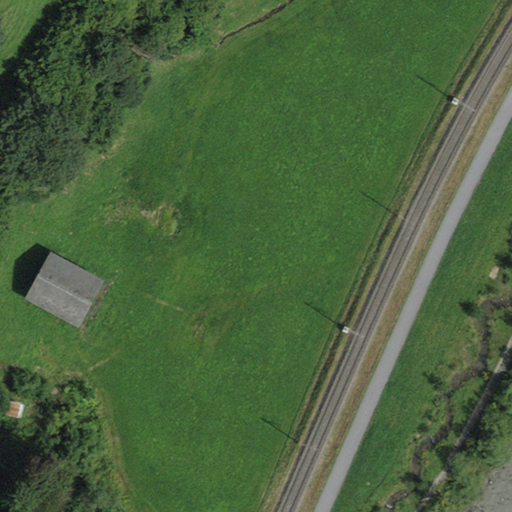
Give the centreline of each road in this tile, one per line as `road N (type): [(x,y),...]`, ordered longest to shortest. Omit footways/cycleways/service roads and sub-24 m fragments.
road 1 (track): [(320,511),(434,254),(511,106)]
road 2 (track): [(419,511),(511,338)]
road 3 (track): [(129,511),(92,352)]
